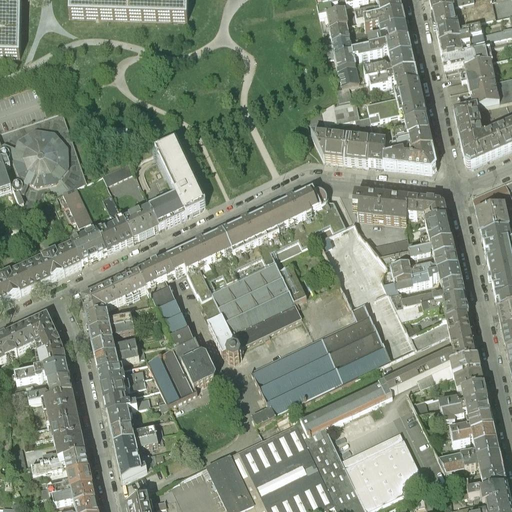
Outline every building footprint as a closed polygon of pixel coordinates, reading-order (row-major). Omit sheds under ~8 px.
[(0,0),(0,63),(21,64),(22,0),(71,0),(71,21),(188,24),(187,0),(0,0)] [(398,0),(358,0),(323,8),(319,9),(321,23),(329,22),(331,21),(331,11),(339,10),(339,13),(368,7),(368,3),(376,2),(378,11),(400,6),(399,3),(398,0)] [(321,0),(323,8),(358,0),(321,0)] [(450,0),(431,4),(431,7),(434,19),(454,15),(475,9),(473,2),(457,5),(458,9),(452,10),(450,0)] [(454,15),(457,34),(495,25),(490,0),(472,0),(473,2),(475,9),(454,15)] [(375,17),(355,21),(357,30),(364,28),(403,19),(402,16),(400,8),(400,6),(378,11),(380,20),(377,20),(375,17)] [(454,15),(434,19),(437,35),(437,38),(457,34),(454,15)] [(331,21),(329,22),(332,35),(348,32),(351,31),(347,17),(331,21)] [(403,19),(364,28),(366,36),(379,33),(381,39),(406,34),(405,31),(403,19)] [(348,32),(332,35),(330,36),(333,49),(351,45),(348,32)] [(457,34),(437,38),(438,40),(440,51),(482,42),(481,33),(461,37),(462,42),(459,42),(457,34)] [(382,44),(369,47),(370,55),(409,47),(406,36),(406,34),(381,39),(382,44)] [(511,34),(482,42),(440,51),(442,59),(443,65),(464,60),(462,52),(511,41),(511,34)] [(511,41),(462,52),(464,60),(487,55),(511,48),(511,41)] [(333,49),(328,51),(331,64),(334,63),(354,59),(351,45),(333,49)] [(354,59),(334,63),(338,78),(356,74),(353,64),(359,63),(360,66),(382,61),(383,58),(387,57),(389,66),(413,61),(409,49),(409,47),(370,55),(354,59)] [(464,60),(443,65),(445,72),(464,68),(464,72),(465,74),(490,69),(487,55),(464,60)] [(391,71),(364,77),(366,87),(370,86),(416,76),(415,74),(413,61),(389,66),(391,71)] [(467,85),(469,93),(494,88),(490,69),(465,74),(466,77),(466,78),(460,79),(462,86),(467,85)] [(338,78),(333,79),(337,94),(346,92),(360,89),(356,74),(338,78)] [(416,76),(370,86),(372,95),(390,90),(392,88),(397,87),(397,94),(398,97),(419,91),(418,89),(416,78),(416,76)] [(511,84),(494,88),(499,110),(511,106),(511,84)] [(494,88),(469,93),(471,103),(465,104),(467,111),(472,110),(473,113),(473,115),(477,114),(499,110),(494,88)] [(368,112),(371,122),(372,128),(404,121),(406,131),(427,126),(423,110),(419,91),(398,97),(400,104),(390,107),(380,108),(368,112)] [(337,94),(340,107),(350,106),(346,92),(337,94)] [(340,107),(322,116),(326,131),(339,128),(361,124),(357,104),(350,106),(340,107)] [(511,129),(482,143),(477,114),(473,115),(455,119),(459,136),(463,155),(466,168),(471,172),(493,162),(511,153),(511,129)] [(5,174),(13,195),(21,218),(64,198),(77,191),(87,187),(64,118),(48,123),(0,138),(0,160),(2,167),(8,166),(10,173),(5,174)] [(372,128),(371,122),(361,124),(339,128),(346,140),(358,138),(361,139),(374,137),(372,128)] [(389,140),(388,149),(430,140),(427,128),(427,126),(406,131),(406,138),(389,140)] [(388,149),(386,166),(397,163),(397,157),(410,154),(411,160),(433,154),(432,152),(430,140),(388,149)] [(313,142),(326,166),(328,166),(347,168),(348,146),(348,144),(313,142)] [(208,211),(177,146),(156,155),(176,198),(149,211),(160,233),(208,211)] [(372,147),(348,146),(347,168),(359,169),(371,170),(372,147)] [(388,149),(372,147),(371,170),(379,171),(385,172),(386,166),(388,149)] [(386,166),(385,172),(433,177),(435,175),(437,173),(433,157),(433,154),(411,160),(411,166),(404,167),(404,162),(397,163),(386,166)] [(0,199),(13,195),(5,174),(10,173),(8,166),(2,167),(0,167),(0,199)] [(134,177),(129,167),(103,180),(108,190),(134,177)] [(473,203),(477,219),(504,213),(511,210),(511,203),(509,195),(506,188),(473,203)] [(94,228),(77,191),(64,198),(67,204),(63,206),(66,212),(70,210),(74,219),(70,221),(73,227),(76,224),(80,233),(86,228),(94,228)] [(319,247),(347,232),(327,196),(313,194),(166,264),(153,272),(138,279),(147,295),(166,286),(174,281),(186,277),(198,306),(276,268),(319,247)] [(124,224),(112,199),(104,203),(110,218),(114,220),(115,225),(117,225),(117,228),(117,229),(124,225),(124,224)] [(407,222),(409,206),(395,204),(367,201),(355,200),(354,214),(359,215),(358,224),(406,229),(407,222)] [(425,224),(425,230),(447,225),(444,211),(442,209),(409,206),(407,222),(425,224)] [(124,224),(124,225),(134,246),(139,243),(160,233),(149,211),(124,224)] [(504,213),(477,219),(480,231),(482,241),(509,235),(504,213)] [(122,251),(134,246),(124,225),(117,229),(117,228),(99,237),(108,258),(122,251)] [(423,253),(452,247),(449,232),(447,225),(425,230),(428,243),(422,245),(423,253)] [(347,232),(319,247),(330,273),(356,324),(312,345),(251,375),(269,411),(249,420),(256,433),(287,418),(294,414),(379,373),(415,355),(410,345),(402,329),(397,318),(391,305),(387,298),(384,291),(388,275),(359,238),(355,229),(347,232)] [(102,261),(108,258),(99,237),(97,235),(71,246),(72,250),(82,271),(102,261)] [(511,245),(509,235),(482,241),(487,263),(491,285),(494,301),(497,315),(511,311),(511,245)] [(435,264),(455,259),(454,257),(453,249),(452,247),(423,253),(410,256),(412,265),(434,260),(435,264)] [(61,280),(82,271),(72,250),(27,271),(37,291),(61,280)] [(384,291),(458,274),(457,272),(456,264),(455,259),(435,264),(437,274),(434,275),(432,272),(416,274),(415,278),(412,279),(410,270),(388,275),(384,291)] [(276,268),(198,306),(221,359),(224,357),(224,352),(231,349),(236,353),(238,352),(260,341),(301,322),(294,308),(307,301),(297,281),(291,270),(279,276),(276,268)] [(37,291),(27,271),(0,283),(0,308),(14,302),(37,291)] [(441,293),(461,289),(461,287),(458,276),(458,274),(384,291),(387,298),(434,288),(435,285),(440,285),(441,293)] [(147,295),(138,279),(122,286),(96,298),(83,304),(88,324),(107,320),(107,315),(147,295)] [(166,286),(147,295),(154,310),(162,324),(168,338),(174,350),(177,355),(148,368),(154,383),(160,394),(166,407),(169,412),(193,400),(191,396),(213,386),(216,381),(207,361),(203,359),(166,286)] [(443,308),(464,304),(463,299),(462,292),(461,289),(441,293),(443,302),(438,303),(436,301),(403,309),(402,302),(391,305),(397,318),(443,308)] [(446,322),(447,327),(469,322),(468,318),(466,310),(464,304),(443,308),(397,318),(402,329),(417,326),(424,321),(445,317),(446,322)] [(511,311),(497,315),(499,323),(500,328),(502,334),(511,331),(511,311)] [(39,361),(42,374),(67,368),(66,360),(59,341),(48,319),(29,328),(41,348),(47,357),(39,361)] [(107,320),(88,324),(90,335),(91,339),(134,331),(133,321),(108,326),(107,320)] [(449,339),(451,347),(453,356),(456,368),(478,363),(473,342),(469,322),(447,327),(449,339)] [(447,327),(410,345),(415,355),(449,339),(447,327)] [(5,341),(0,342),(0,367),(0,368),(41,348),(29,328),(5,341)] [(134,331),(91,339),(91,342),(94,353),(114,348),(113,342),(135,338),(134,331)] [(511,331),(502,334),(504,345),(506,354),(511,352),(511,331)] [(114,348),(94,353),(96,362),(96,365),(138,356),(136,348),(115,352),(114,348)] [(236,353),(231,349),(224,352),(224,357),(226,362),(230,365),(235,362),(238,357),(236,353)] [(138,356),(96,365),(97,368),(99,379),(120,374),(119,369),(140,364),(138,356)] [(444,359),(385,388),(391,399),(417,386),(450,370),(452,368),(456,368),(453,356),(444,359)] [(451,377),(453,383),(454,383),(481,377),(480,375),(479,370),(478,363),(456,368),(452,368),(450,370),(451,377)] [(45,385),(47,391),(71,386),(67,371),(67,368),(42,374),(18,379),(19,387),(39,382),(40,386),(45,385)] [(421,395),(453,383),(451,377),(450,370),(417,386),(419,391),(421,395)] [(120,374),(99,379),(102,390),(102,392),(145,383),(143,375),(123,379),(122,374),(120,374)] [(454,383),(457,397),(484,390),(481,379),(481,377),(454,383)] [(145,383),(102,392),(103,395),(105,406),(126,402),(125,395),(147,391),(145,383)] [(48,397),(30,401),(32,408),(46,405),(74,399),(73,397),(71,386),(47,391),(48,397)] [(385,388),(300,428),(308,444),(327,434),(349,424),(393,403),(391,399),(385,388)] [(440,408),(442,417),(488,407),(485,397),(484,390),(457,397),(459,404),(440,408)] [(46,405),(52,432),(79,427),(76,410),(74,399),(46,405)] [(126,402),(105,406),(107,417),(108,420),(132,415),(151,411),(150,403),(127,408),(126,402)] [(442,417),(445,431),(456,428),(455,424),(468,421),(469,426),(491,421),(490,418),(488,407),(442,417)] [(293,432),(300,428),(294,414),(287,418),(293,432)] [(134,421),(132,415),(108,420),(109,423),(112,437),(132,433),(129,422),(134,421)] [(450,436),(452,442),(493,433),(491,423),(491,421),(469,426),(470,432),(450,436)] [(54,441),(55,447),(82,441),(80,428),(79,427),(52,432),(37,436),(39,444),(54,441)] [(260,448),(206,474),(224,511),(364,511),(343,466),(341,462),(327,434),(308,444),(300,428),(293,432),(260,448)] [(132,433),(112,437),(114,449),(115,452),(157,443),(155,435),(133,440),(132,433)] [(474,453),(497,448),(496,445),(494,436),(493,433),(452,442),(453,453),(473,449),(474,453)] [(401,439),(343,466),(364,511),(381,511),(426,491),(401,439)] [(45,461),(46,467),(86,458),(83,443),(82,441),(55,447),(58,459),(45,461)] [(157,443),(115,452),(116,455),(118,467),(138,462),(137,456),(158,451),(157,443)] [(443,473),(500,461),(498,454),(497,448),(474,453),(475,457),(440,465),(443,473)] [(12,457),(12,476),(28,472),(24,455),(12,457)] [(67,470),(70,481),(90,477),(87,460),(86,458),(46,467),(32,470),(34,480),(45,477),(56,475),(63,474),(64,470),(67,470)] [(138,462),(118,467),(122,484),(123,488),(156,471),(149,460),(138,462)] [(481,485),(504,480),(503,477),(500,463),(500,461),(443,473),(447,481),(479,475),(481,485)] [(45,477),(46,485),(57,483),(56,475),(45,477)] [(50,503),(54,502),(94,493),(93,491),(90,477),(70,481),(71,489),(48,494),(50,503)] [(480,500),(507,494),(506,490),(505,483),(504,480),(481,485),(465,488),(468,503),(480,500)] [(57,511),(75,508),(75,511),(77,511),(97,508),(94,495),(94,493),(54,502),(56,511),(57,511)] [(480,500),(482,511),(493,511),(510,508),(508,498),(507,494),(480,500)] [(148,502),(129,511),(149,511),(149,509),(148,505),(148,502)]
